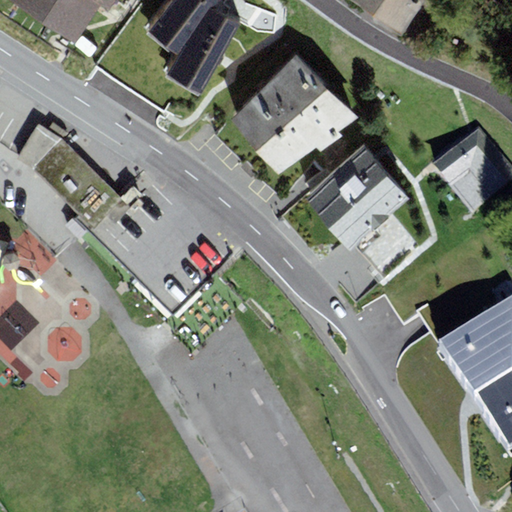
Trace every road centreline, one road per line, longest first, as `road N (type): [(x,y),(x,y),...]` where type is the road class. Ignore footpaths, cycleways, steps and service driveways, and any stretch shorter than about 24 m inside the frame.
road 1 (tertiary): [(0,49),(170,160),(296,270),(346,331),(458,511)]
road 2 (residential): [(318,0),(511,114)]
